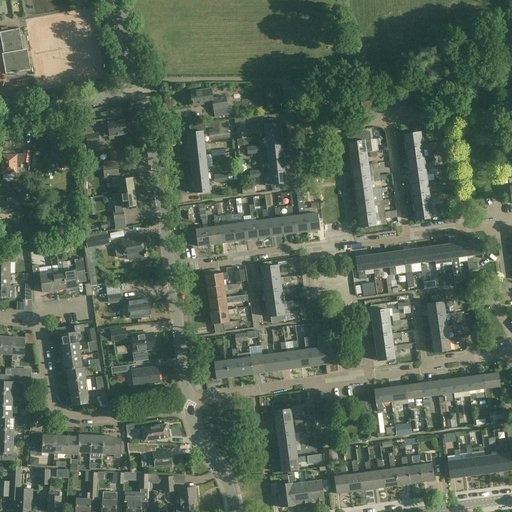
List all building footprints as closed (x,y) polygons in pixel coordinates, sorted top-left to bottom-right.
[(22,50),(19,29),(8,31),(7,27),(1,28),(2,32),(0,32),(0,36),(7,75),(16,73),(16,74),(19,73),(19,72),(26,71),(31,70),(27,49),(22,50)] [(227,109),(225,97),(212,99),(210,90),(190,93),(193,106),(212,103),(214,111),(227,109)] [(236,127),(237,139),(246,138),(245,126),(246,126),(245,118),(234,119),(235,127),(236,127)] [(109,136),(109,137),(125,135),(124,122),(108,124),(102,125),(104,137),(109,136)] [(282,129),(280,130),(279,123),(264,125),(266,137),(282,135),(282,129)] [(190,133),(188,133),(188,140),(187,140),(187,146),(204,144),(202,132),(205,132),(204,124),(188,126),(188,131),(189,131),(190,133)] [(356,142),(348,143),(349,155),(366,153),(364,141),(370,140),(369,132),(355,134),(356,142)] [(424,133),(424,132),(403,135),(405,147),(422,145),(421,138),(424,137),(423,133),(424,133)] [(86,135),(87,145),(88,152),(100,151),(99,144),(98,134),(93,134),(86,135)] [(281,141),(283,141),(282,135),(266,137),(267,149),(282,147),(281,141)] [(74,152),(67,153),(65,142),(57,143),(56,137),(40,140),(43,154),(50,153),(52,163),(60,162),(61,169),(77,166),(74,152)] [(188,152),(190,152),(191,158),(205,156),(204,144),(187,146),(188,152)] [(405,147),(406,160),(424,157),(422,150),(425,149),(425,145),(426,145),(426,144),(422,145),(405,147)] [(284,153),(282,154),(282,147),(267,149),(268,161),(285,159),(284,153)] [(16,156),(1,156),(1,173),(2,173),(2,177),(4,179),(12,179),(14,178),(14,174),(16,174),(16,162),(22,162),(22,163),(26,163),(26,165),(29,165),(31,152),(23,151),(22,157),(16,157),(16,156)] [(366,153),(349,155),(351,167),(368,165),(367,158),(366,153)] [(191,164),(190,164),(190,170),(207,168),(205,156),(191,158),(191,164)] [(424,157),(406,160),(408,172),(425,169),(424,157)] [(285,159),(268,161),(270,172),(270,173),(285,172),(284,165),(286,165),(285,159)] [(120,194),(120,195),(134,193),(132,179),(119,181),(117,170),(116,162),(102,164),(104,178),(108,178),(112,177),(113,188),(119,187),(120,194)] [(368,165),(351,167),(353,179),(369,177),(369,171),(368,165)] [(191,176),(193,176),(193,182),(208,180),(207,168),(190,170),(191,176)] [(408,172),(410,184),(427,182),(425,169),(408,172)] [(285,173),(285,172),(270,173),(270,172),(264,173),(265,186),(286,184),(286,180),(287,180),(286,172),(285,173)] [(369,177),(353,179),(354,192),(371,189),(370,182),(369,177)] [(193,183),(192,183),(192,189),(194,188),(195,194),(209,192),(208,180),(193,182),(193,183)] [(427,182),(410,184),(411,196),(429,194),(427,182)] [(18,200),(26,199),(25,187),(7,188),(8,197),(0,197),(0,213),(11,212),(11,214),(19,214),(18,200)] [(375,189),(371,189),(354,192),(356,204),(373,202),(372,196),(376,196),(375,194),(374,189),(375,189)] [(114,209),(115,213),(123,212),(123,208),(135,206),(134,193),(120,195),(120,194),(113,195),(114,202),(114,209)] [(411,196),(413,208),(430,206),(429,194),(411,196)] [(91,203),(96,203),(95,198),(85,199),(86,210),(91,209),(91,203)] [(374,214),(373,207),(377,206),(376,201),(373,202),(356,204),(358,216),(374,214)] [(433,206),(430,206),(413,208),(415,221),(432,218),(431,211),(435,211),(435,210),(434,210),(433,206)] [(295,233),(307,232),(305,215),(304,211),(304,212),(299,212),(300,216),(293,216),(295,233)] [(123,212),(113,213),(114,220),(124,218),(123,212)] [(283,235),(295,233),(293,216),(292,213),(287,214),(288,217),(280,218),(283,235)] [(319,230),(317,213),(305,215),(307,232),(319,230)] [(378,213),(374,214),(358,216),(359,228),(386,224),(385,216),(385,217),(378,218),(377,213),(378,213)] [(203,229),(195,230),(197,247),(210,245),(207,228),(206,218),(201,219),(203,229)] [(271,237),(283,235),(280,218),(268,220),(271,237)] [(263,221),(256,222),(258,238),(271,237),(268,220),(263,221)] [(246,240),(258,238),(256,222),(244,223),(246,240)] [(219,223),(214,224),(214,227),(207,228),(210,245),(222,243),(219,227),(219,223)] [(237,224),(232,225),(234,242),(246,240),(244,223),(237,224)] [(227,226),(219,227),(222,243),(234,242),(232,225),(227,226)] [(109,244),(107,234),(106,232),(102,233),(85,236),(86,239),(88,248),(109,244)] [(116,258),(124,256),(124,257),(145,253),(142,237),(121,241),(123,248),(115,249),(116,258)] [(464,243),(466,256),(482,254),(480,240),(464,243)] [(451,258),(451,263),(452,262),(453,275),(460,274),(458,257),(466,256),(464,243),(449,245),(451,258)] [(449,245),(433,247),(435,260),(436,264),(451,263),(451,258),(449,245)] [(420,265),(427,264),(426,262),(435,260),(433,247),(418,249),(420,263),(420,265)] [(420,263),(418,249),(402,251),(404,265),(405,265),(405,268),(411,267),(411,273),(421,271),(420,265),(420,263)] [(389,270),(395,269),(395,266),(404,265),(402,251),(387,253),(389,267),(389,270)] [(371,255),(373,269),(389,267),(387,253),(371,255)] [(0,255),(0,273),(10,274),(10,262),(15,262),(15,255),(0,255)] [(364,270),(373,269),(371,255),(356,257),(357,271),(358,271),(358,274),(364,273),(364,270)] [(66,289),(63,271),(61,256),(56,256),(58,268),(59,268),(59,272),(51,273),(54,291),(66,289)] [(83,279),(80,259),(74,260),(75,270),(63,271),(66,289),(72,288),(72,291),(78,290),(77,280),(83,279)] [(428,276),(427,264),(420,265),(421,271),(422,271),(422,277),(428,276)] [(41,292),(54,291),(51,273),(39,275),(38,265),(31,266),(34,286),(40,285),(41,292)] [(261,268),(263,280),(280,278),(279,271),(282,271),(281,266),(281,265),(261,268)] [(236,282),(245,281),(243,270),(237,271),(235,272),(236,282)] [(0,286),(9,286),(10,274),(0,273),(0,286)] [(205,276),(207,288),(224,286),(223,280),(228,280),(227,273),(205,276)] [(283,277),(280,278),(263,280),(264,293),(281,290),(280,285),(284,284),(283,283),(283,278),(283,277)] [(376,293),(374,280),(363,282),(365,295),(376,293)] [(119,284),(106,286),(108,303),(121,301),(119,284)] [(224,286),(207,288),(208,300),(225,298),(225,292),(228,291),(228,290),(234,290),(234,285),(224,286)] [(9,286),(0,286),(0,298),(14,299),(14,286),(9,286)] [(264,293),(266,305),(283,303),(282,296),(285,295),(284,290),(281,290),(264,293)] [(225,298),(208,300),(210,313),(227,310),(226,304),(248,301),(247,295),(225,298)] [(432,303),(443,301),(442,295),(431,296),(432,303)] [(129,318),(141,317),(141,315),(150,314),(148,299),(134,301),(134,299),(127,300),(129,318)] [(398,313),(397,310),(411,308),(410,301),(394,303),(394,309),(391,309),(391,314),(398,313)] [(283,303),(266,305),(268,317),(285,315),(284,309),(287,309),(287,307),(286,307),(286,302),(283,303)] [(428,316),(445,314),(443,302),(426,304),(428,316)] [(212,325),(223,323),(223,329),(239,327),(238,321),(229,323),(228,317),(238,316),(237,309),(227,310),(210,313),(212,325)] [(388,310),(371,312),(372,324),(389,322),(388,310)] [(430,328),(430,329),(447,326),(446,321),(450,321),(449,319),(448,314),(445,314),(428,316),(430,328)] [(391,334),(389,322),(372,324),(374,336),(391,334)] [(61,347),(78,344),(77,332),(84,331),(83,325),(65,327),(66,333),(59,334),(61,347)] [(447,326),(430,329),(431,341),(448,339),(448,333),(451,332),(450,331),(450,326),(447,326)] [(111,343),(127,341),(126,328),(110,330),(111,343)] [(269,328),(259,330),(261,340),(271,338),(269,328)] [(247,333),(234,334),(235,342),(247,341),(247,333)] [(155,348),(153,334),(139,336),(138,334),(132,335),(134,353),(146,351),(146,350),(155,348)] [(376,349),(393,346),(391,334),(374,336),(376,349)] [(471,335),(465,336),(466,342),(467,348),(473,347),(471,335)] [(0,354),(12,355),(13,337),(1,336),(0,347),(0,354)] [(17,361),(17,355),(24,356),(25,338),(13,337),(12,355),(13,355),(12,360),(17,361)] [(448,339),(431,341),(433,353),(450,351),(449,343),(452,343),(452,338),(448,339)] [(335,342),(335,343),(330,344),(330,343),(323,344),(322,344),(323,344),(323,348),(323,349),(325,365),(338,363),(335,346),(335,342)] [(78,344),(61,347),(62,358),(80,356),(78,344)] [(323,349),(323,348),(323,344),(317,345),(317,348),(311,349),(313,366),(325,365),(323,349)] [(311,349),(310,346),(305,347),(305,350),(299,351),(301,368),(313,366),(311,349)] [(394,359),(393,346),(376,349),(377,361),(394,359)] [(299,351),(298,348),(293,348),(294,351),(287,352),(289,369),(301,368),(299,351)] [(279,350),(280,353),(274,354),(277,371),(289,369),(287,352),(286,349),(281,350),(281,349),(279,350)] [(265,373),(277,371),(274,354),(274,351),(269,352),(269,351),(267,351),(268,355),(262,356),(265,373)] [(253,374),(250,358),(250,357),(249,353),(237,355),(237,356),(238,359),(240,376),(253,374)] [(82,368),(82,367),(80,356),(62,358),(64,371),(66,370),(82,368)] [(226,361),(228,378),(240,376),(238,359),(237,356),(233,357),(232,356),(232,357),(232,360),(226,361)] [(262,356),(250,357),(250,358),(253,374),(265,373),(262,356)] [(216,379),(228,378),(226,361),(213,362),(216,379)] [(129,372),(128,365),(111,367),(112,374),(129,372)] [(66,370),(68,382),(86,379),(84,367),(82,367),(82,368),(66,370)] [(131,371),(133,386),(159,382),(157,367),(131,371)] [(498,373),(482,375),(484,389),(484,392),(485,392),(491,391),(490,388),(500,387),(498,373)] [(0,393),(12,394),(12,382),(17,382),(17,376),(10,376),(5,375),(4,375),(4,381),(0,381),(0,393)] [(467,377),(469,391),(484,389),(482,375),(467,377)] [(467,377),(451,380),(453,393),(459,392),(469,391),(467,377)] [(69,394),(87,391),(86,379),(68,382),(69,394)] [(451,380),(436,382),(438,395),(444,394),(453,393),(451,380)] [(436,382),(420,384),(422,397),(428,396),(438,395),(436,382)] [(420,384),(405,386),(407,399),(422,397),(420,384)] [(405,386),(390,388),(392,402),(392,406),(407,403),(408,403),(407,403),(407,399),(405,386)] [(390,388),(374,390),(376,404),(376,407),(382,406),(382,403),(392,402),(390,388)] [(106,389),(99,390),(101,403),(107,402),(106,389)] [(71,406),(89,403),(87,391),(69,394),(71,406)] [(12,394),(0,393),(0,405),(12,406),(12,394)] [(12,406),(0,405),(0,417),(13,418),(12,418),(12,406)] [(319,417),(318,405),(306,407),(308,419),(314,418),(319,417)] [(275,424),(292,422),(290,409),(273,411),(275,424)] [(490,422),(504,420),(503,412),(489,414),(490,422)] [(373,414),(376,433),(384,432),(381,413),(373,414)] [(0,417),(0,429),(13,430),(13,418),(0,417)] [(293,434),(292,422),(275,424),(277,436),(293,434)] [(141,443),(157,444),(157,438),(168,438),(166,425),(142,428),(143,435),(141,435),(141,443)] [(13,430),(0,429),(0,441),(13,442),(13,430)] [(293,434),(277,436),(278,448),(295,446),(294,439),(293,434)] [(42,435),(42,442),(35,442),(35,455),(41,456),(41,453),(53,453),(54,436),(42,435)] [(78,435),(78,437),(79,437),(78,453),(90,453),(91,436),(78,435)] [(67,437),(54,436),(53,453),(54,453),(54,456),(57,457),(57,454),(65,454),(67,437)] [(102,454),(103,436),(91,436),(90,453),(102,454)] [(115,437),(103,436),(102,454),(114,455),(113,458),(120,458),(120,444),(114,444),(115,437)] [(67,437),(65,454),(66,454),(66,458),(69,458),(69,454),(78,455),(78,453),(79,437),(78,437),(67,437)] [(0,454),(2,455),(2,460),(15,461),(15,454),(12,454),(13,442),(0,441),(0,454)] [(297,458),(295,446),(278,448),(280,460),(297,458)] [(153,452),(147,453),(149,466),(154,466),(155,466),(171,464),(169,451),(153,454),(153,452)] [(132,455),(133,463),(142,462),(141,454),(132,455)] [(485,457),(484,454),(479,455),(480,458),(472,459),(475,476),(487,474),(485,457)] [(509,454),(497,455),(499,472),(511,471),(509,454)] [(497,455),(485,457),(487,474),(499,472),(497,455)] [(413,467),(407,467),(410,484),(422,483),(420,466),(419,466),(418,456),(411,456),(413,467)] [(280,460),(282,473),(299,470),(298,463),(301,462),(300,457),(297,458),(280,460)] [(460,457),(455,458),(455,461),(448,462),(450,479),(463,477),(460,460),(460,457)] [(472,459),(460,460),(463,477),(475,476),(472,459)] [(434,481),(432,464),(420,466),(422,483),(434,481)] [(402,468),(395,469),(398,486),(410,484),(407,467),(402,468)] [(390,470),(383,471),(385,488),(398,486),(395,469),(390,470)] [(39,484),(49,485),(50,471),(39,470),(39,484)] [(378,471),(371,472),(373,489),(385,488),(383,471),(378,471)] [(359,474),(361,491),(373,489),(371,472),(359,474)] [(89,485),(96,485),(97,473),(89,473),(89,485)] [(123,473),(113,473),(112,483),(117,483),(123,484),(123,473)] [(140,481),(140,489),(147,489),(148,475),(140,475),(140,474),(135,474),(135,480),(140,481)] [(359,474),(347,475),(349,492),(361,491),(359,474)] [(163,476),(148,475),(148,476),(148,483),(163,485),(163,478),(163,476)] [(334,477),(336,494),(349,492),(347,475),(334,477)] [(174,491),(173,477),(163,478),(163,485),(164,492),(174,491)] [(288,484),(277,486),(280,508),(295,505),(295,504),(294,505),(292,485),(295,484),(295,479),(288,480),(288,484)] [(0,481),(0,495),(8,496),(9,482),(0,481)] [(323,500),(321,481),(306,483),(309,503),(323,500)] [(294,505),(295,504),(309,503),(306,483),(295,484),(292,485),(294,505)] [(181,511),(196,510),(195,498),(195,497),(197,497),(196,489),(194,489),(194,488),(179,490),(181,511)] [(22,511),(23,511),(30,511),(31,490),(16,489),(14,511),(16,511),(22,511)] [(48,497),(47,511),(59,511),(60,497),(56,497),(56,493),(49,492),(49,497),(48,497)] [(115,511),(116,501),(116,493),(102,492),(101,511),(115,511)] [(75,511),(89,511),(90,500),(90,493),(84,493),(84,499),(76,499),(75,511)] [(124,502),(127,502),(126,511),(140,511),(141,493),(125,493),(124,502)]
